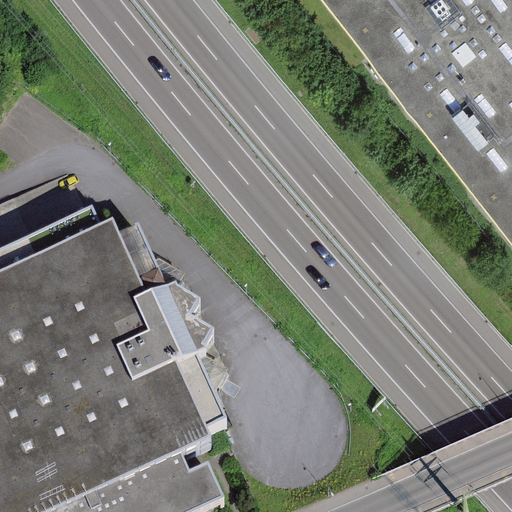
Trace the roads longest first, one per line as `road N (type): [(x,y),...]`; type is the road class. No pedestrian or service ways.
road 1 (motorway): [(96,0),(511,483)]
road 2 (motorway): [(511,397),(170,0)]
road 3 (tertiary): [(511,449),(367,511)]
